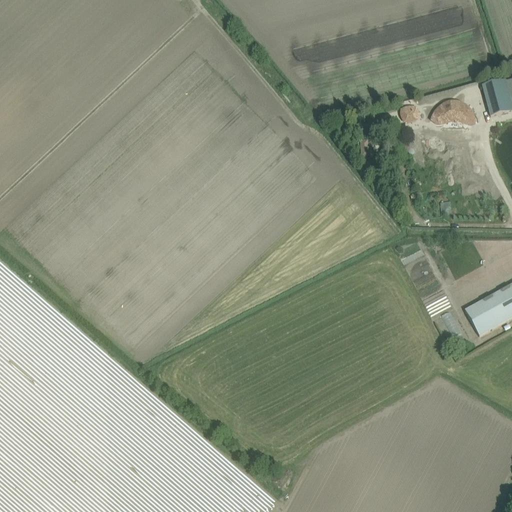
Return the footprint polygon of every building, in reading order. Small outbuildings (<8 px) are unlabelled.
[(0,197),(194,21),(174,0),(111,0),(0,101),(0,197)] [(205,20),(0,205),(0,232),(7,241),(11,238),(48,279),(264,84),(205,20)] [(511,106),(505,82),(482,89),(490,118),(511,112),(511,106)] [(475,124),(474,121),(473,118),(472,115),(470,112),(467,110),(465,108),(462,107),(458,106),(455,105),(452,105),(449,105),(446,106),(444,107),(441,109),(439,111),(437,112),(435,115),(434,117),(432,119),(432,122),(433,123),(435,124),(437,125),(439,125),(441,125),(443,124),(445,123),(444,123),(447,120),(449,119),(451,118),(454,117),(456,117),(458,118),(460,119),(462,121),(465,124),(466,125),(468,126),(471,126),(473,125),(474,124),(475,124)] [(401,116),(405,125),(416,122),(417,113),(420,113),(418,112),(415,112),(411,112),(408,112),(404,113),(401,115),(398,117),(399,117),(400,116),(401,116)] [(423,196),(417,197),(419,206),(425,205),(423,196)] [(511,319),(511,286),(465,313),(479,338),(511,319)]
